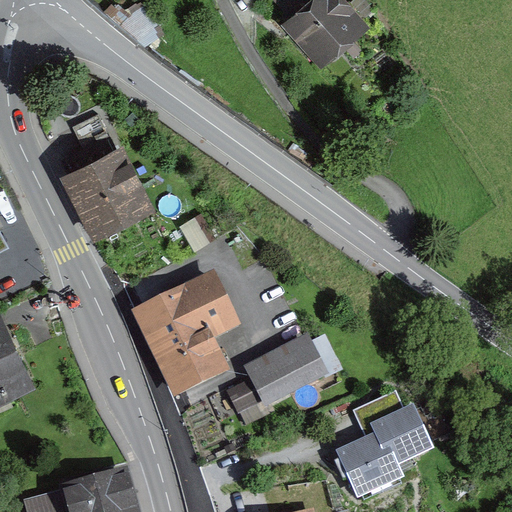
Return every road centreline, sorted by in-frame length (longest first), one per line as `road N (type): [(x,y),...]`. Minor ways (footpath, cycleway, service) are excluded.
road 1 (tertiary): [(511,340),(206,123),(49,0)]
road 2 (tertiary): [(167,511),(88,285),(8,128),(3,79),(21,0)]
